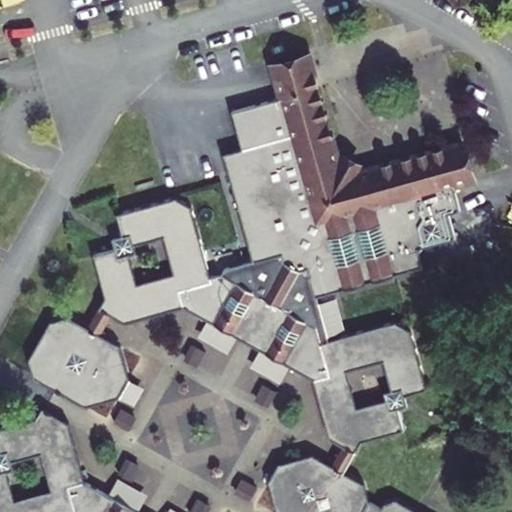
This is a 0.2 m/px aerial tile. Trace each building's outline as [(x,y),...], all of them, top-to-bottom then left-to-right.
[(344,144),(313,48),(273,60),(282,99),(236,110),(244,149),(226,154),(257,265),(286,254),(290,268),(301,273),(314,265),(319,296),(428,268),(422,249),(460,239),(452,189),(477,180),(470,141),(371,162),(344,144)] [(85,254),(101,302),(133,324),(181,308),(321,380),(328,434),(360,449),(363,443),(406,429),(410,405),(410,397),(429,391),(421,333),(396,319),(325,341),(322,325),(226,274),(213,279),(196,204),(177,195),(108,216),(115,237),(105,239),(107,250),(85,254)] [(91,405),(125,399),(135,379),(127,349),(74,318),(55,323),(34,358),(36,377),(91,405)] [(0,511),(144,511),(106,492),(93,496),(76,421),(57,412),(0,429),(0,511)] [(316,453),(280,465),(274,482),(282,511),(281,511),(369,511),(373,506),(365,482),(316,453)]
